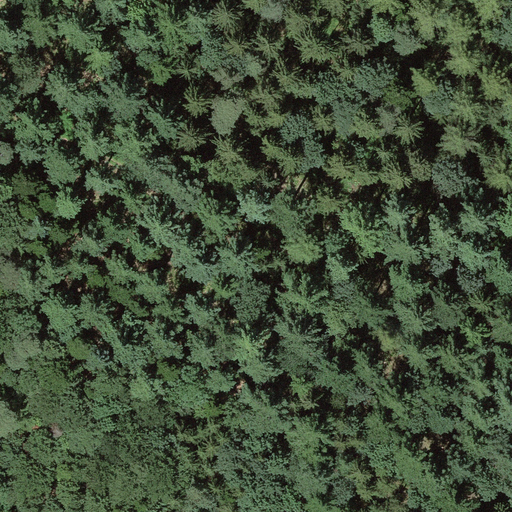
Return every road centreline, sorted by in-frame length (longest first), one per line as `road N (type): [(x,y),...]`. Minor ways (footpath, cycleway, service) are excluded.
road 1 (track): [(0,133),(71,144),(123,164),(173,198),(447,511)]
road 2 (track): [(302,511),(272,314)]
